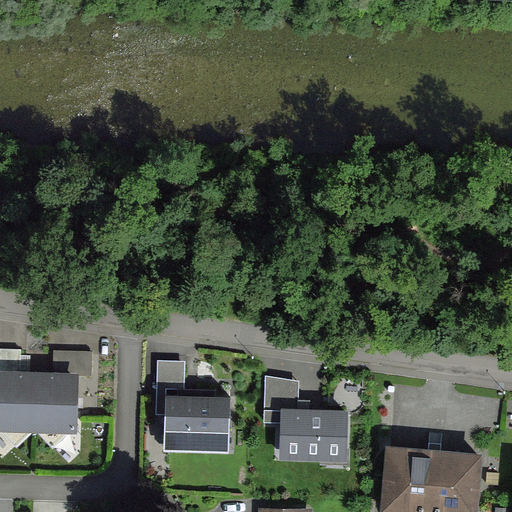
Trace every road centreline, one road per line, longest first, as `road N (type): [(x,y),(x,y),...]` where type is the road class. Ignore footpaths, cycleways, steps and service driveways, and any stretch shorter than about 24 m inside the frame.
road 1 (residential): [(511,368),(126,317)]
road 2 (residential): [(126,317),(114,481),(0,487)]
road 3 (residential): [(126,317),(0,299)]
